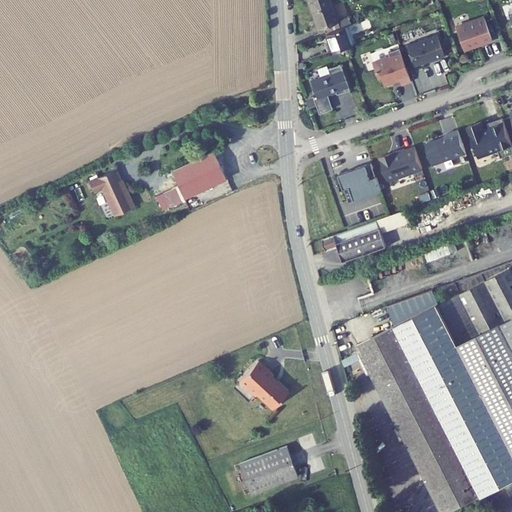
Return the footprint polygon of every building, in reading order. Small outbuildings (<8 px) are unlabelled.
[(308,0),(312,11),(334,3),(332,0),(308,0)] [(327,33),(346,26),(352,24),(349,16),(339,20),(334,3),(312,11),(319,28),(324,26),(327,33)] [(493,39),(485,18),(457,28),(465,49),(478,45),(477,43),(482,41),(482,42),(493,39)] [(352,44),(346,26),(327,33),(333,50),(352,44)] [(431,61),(446,56),(438,34),(408,44),(415,65),(425,61),(426,59),(430,58),(431,61)] [(411,78),(400,47),(389,51),(391,55),(373,61),(378,76),(382,75),(385,83),(393,80),(392,78),(400,76),(402,82),(411,78)] [(350,89),(341,63),(329,68),(331,73),(312,79),(318,97),(315,98),(320,112),(333,108),(328,93),(337,90),(338,93),(350,89)] [(511,154),(511,140),(504,118),(490,123),(491,127),(485,129),(483,122),(469,126),(480,157),(500,150),(503,157),(511,154)] [(435,165),(467,153),(459,130),(446,134),(447,137),(427,144),(435,165)] [(397,154),(396,152),(381,157),(390,181),(424,169),(416,146),(405,150),(406,151),(397,154)] [(220,162),(179,185),(187,200),(179,204),(182,210),(176,213),(180,220),(194,212),(235,189),(220,162)] [(368,165),(341,174),(351,202),(383,191),(378,177),(372,179),(368,165)] [(122,189),(97,203),(103,213),(111,209),(126,235),(144,224),(134,207),(133,208),(122,189)] [(179,204),(173,208),(176,213),(182,210),(179,204)] [(407,210),(378,220),(382,231),(411,221),(407,210)] [(382,231),(378,220),(324,238),(328,251),(340,247),(345,262),(388,247),(382,231)] [(447,237),(423,246),(428,260),(452,252),(447,237)] [(511,261),(445,286),(449,298),(440,303),(434,290),(387,307),(397,325),(361,344),(430,479),(412,511),(440,511),(444,506),(446,511),(447,511),(484,494),(511,479),(511,261)] [(273,375),(258,361),(240,382),(256,397),(258,395),(273,409),(289,392),(277,382),(276,383),(271,378),(273,375)] [(239,463),(250,493),(297,476),(286,446),(239,463)]
